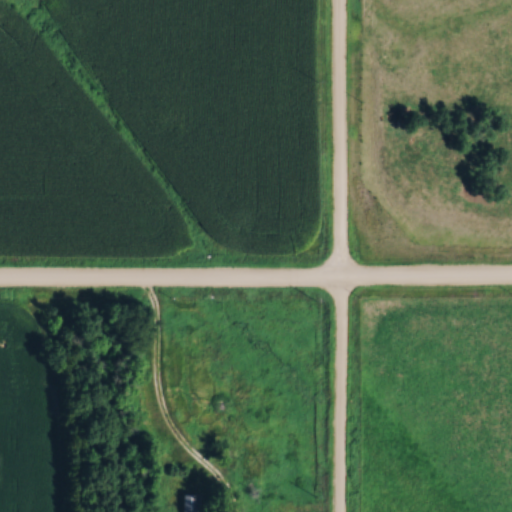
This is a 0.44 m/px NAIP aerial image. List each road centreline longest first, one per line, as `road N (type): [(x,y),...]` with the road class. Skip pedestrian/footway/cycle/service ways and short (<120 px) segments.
road 1 (residential): [(339,511),(340,0)]
road 2 (tertiary): [(0,285),(511,284)]
